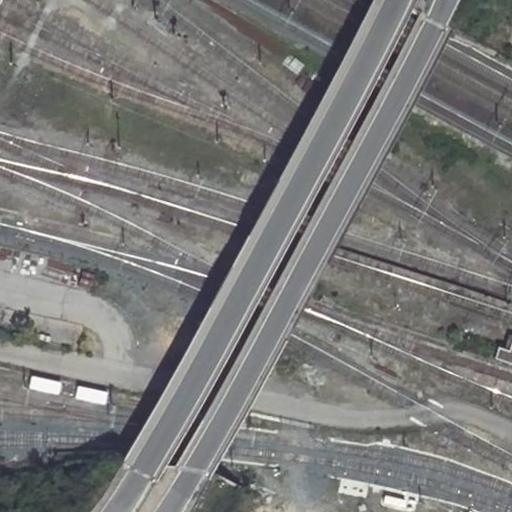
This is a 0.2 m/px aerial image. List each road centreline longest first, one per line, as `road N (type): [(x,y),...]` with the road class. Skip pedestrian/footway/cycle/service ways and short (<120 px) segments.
road 1 (secondary): [(164,511),(438,0)]
road 2 (secondary): [(385,0),(112,511)]
